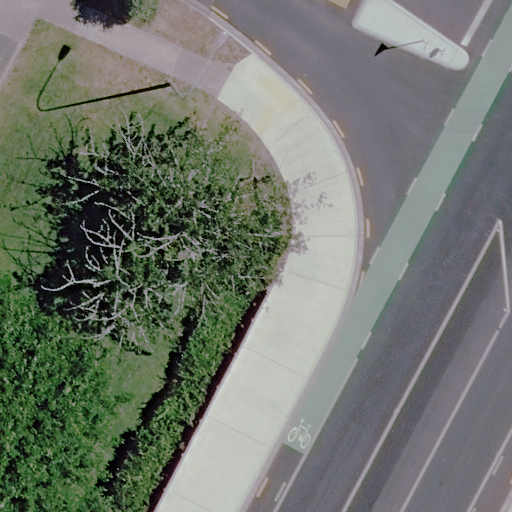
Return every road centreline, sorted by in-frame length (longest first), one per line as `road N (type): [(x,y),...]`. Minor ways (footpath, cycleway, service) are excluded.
road 1 (secondary): [(373,511),(511,252)]
road 2 (residential): [(511,72),(355,0)]
